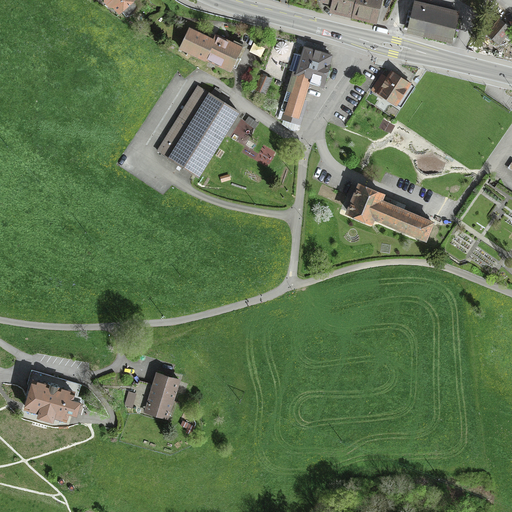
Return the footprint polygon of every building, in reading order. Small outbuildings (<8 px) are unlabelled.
[(100,0),(118,19),(138,0),(100,0)] [(379,0),(322,0),(330,2),(328,10),(374,21),(379,0)] [(456,12),(415,2),(408,29),(450,39),(456,12)] [(510,29),(498,18),(484,34),(497,44),(510,29)] [(189,29),(179,51),(205,63),(207,61),(232,72),(243,49),(216,36),(214,40),(189,29)] [(335,56),(304,47),(293,77),(298,78),(285,117),(299,122),(311,88),(322,90),(335,56)] [(412,87),(390,73),(376,96),(398,109),(412,87)] [(271,79),(261,75),(255,90),(265,94),(271,79)] [(240,114),(200,89),(158,154),(198,180),(240,114)] [(426,242),(433,224),(382,202),(384,197),(359,187),(347,215),(372,226),(374,220),(426,242)] [(81,385),(32,371),(27,385),(29,386),(23,410),(40,415),(38,420),(52,424),(54,419),(64,422),(66,415),(77,418),(80,406),(75,404),(81,385)] [(158,375),(146,413),(168,420),(179,381),(158,375)]
